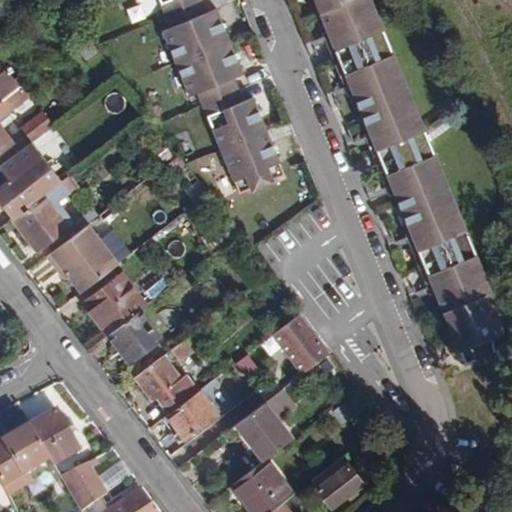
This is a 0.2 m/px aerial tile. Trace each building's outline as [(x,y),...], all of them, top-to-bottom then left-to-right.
[(198,93),(239,194),(285,175),(253,98),(242,102),(232,79),(243,75),(216,9),(205,14),(199,0),(159,0),(171,27),(163,30),(190,96),(198,93)] [(495,306),(502,303),(377,0),(314,0),(464,363),(475,359),(477,365),(495,357),(501,349),(511,345),(495,306)] [(0,75),(0,99),(1,101),(18,87),(6,71),(0,75)] [(18,87),(1,101),(0,101),(0,148),(10,141),(0,127),(0,114),(25,96),(18,87)] [(160,119),(171,112),(156,88),(145,95),(160,119)] [(53,124),(43,112),(22,128),(31,141),(53,124)] [(19,171),(42,155),(31,141),(0,164),(0,167),(9,179),(19,171)] [(42,155),(19,171),(40,198),(62,181),(42,155)] [(0,186),(0,200),(14,218),(40,198),(19,171),(9,179),(0,186)] [(62,181),(40,198),(14,218),(37,249),(67,226),(52,206),(70,192),(62,181)] [(196,206),(184,215),(214,254),(226,245),(196,206)] [(90,224),(48,255),(59,269),(63,266),(70,276),(83,292),(120,264),(90,224)] [(67,279),(70,276),(63,266),(59,269),(67,279)] [(85,303),(109,334),(142,309),(146,307),(121,275),(85,303)] [(157,277),(142,288),(151,300),(166,289),(157,277)] [(164,337),(142,309),(109,334),(131,362),(164,337)] [(300,313),(286,323),(273,333),(304,374),(317,364),(331,353),(300,313)] [(201,350),(190,335),(172,348),(184,363),(201,350)] [(275,362),(286,355),(275,336),(263,343),(275,362)] [(237,366),(250,380),(262,370),(248,355),(237,366)] [(156,393),(171,412),(196,392),(185,377),(181,381),(162,356),(137,375),(152,396),(156,393)] [(264,460),(266,458),(292,438),(278,420),(295,407),(282,390),(237,424),(264,460)] [(198,391),(196,392),(171,412),(167,415),(184,437),(215,413),(198,391)] [(349,403),(333,410),(340,426),(357,419),(349,403)] [(55,411),(30,425),(49,459),(60,478),(72,471),(62,458),(77,450),(55,411)] [(0,478),(3,485),(49,459),(30,425),(0,442),(0,478)] [(294,495),(266,458),(264,460),(230,486),(250,511),(270,511),(282,503),(294,495)] [(360,482),(341,458),(312,480),(331,504),(360,482)] [(109,490),(132,476),(123,460),(100,474),(109,490)] [(82,511),(104,495),(86,463),(72,471),(60,478),(78,511),(82,511)] [(107,511),(155,511),(141,491),(121,504),(118,500),(105,509),(107,511)] [(289,511),(282,503),(270,511),(289,511)]
